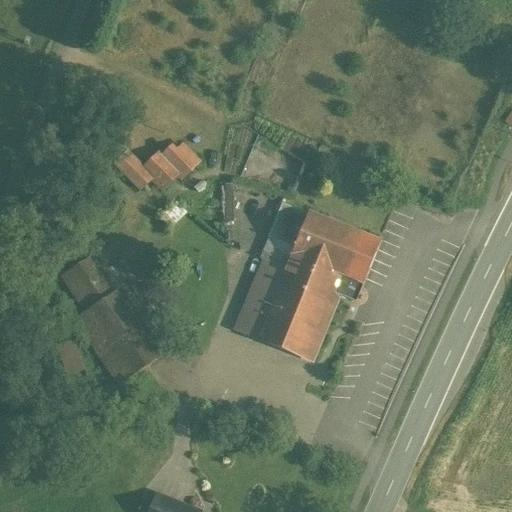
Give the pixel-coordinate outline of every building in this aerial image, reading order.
[(175,153),(166,163),(178,175),(182,179),(198,164),(181,147),(175,153)] [(178,175),(166,163),(175,153),(171,149),(162,157),(159,153),(143,168),(127,152),(113,165),(140,192),(153,179),(163,189),(178,175)] [(315,173),(308,189),(314,192),(321,175),(315,173)] [(226,181),(225,219),(239,219),(239,182),(226,181)] [(176,204),(161,218),(170,228),(185,214),(176,204)] [(379,243),(282,204),(268,238),(295,249),(291,258),(285,256),(280,268),(263,262),(240,317),(241,317),(263,326),(257,340),(311,362),(338,295),(355,302),(379,243)] [(111,295),(87,260),(62,276),(85,312),(75,319),(119,386),(146,368),(160,359),(116,292),(111,295)] [(257,340),(263,326),(241,317),(235,331),(257,340)] [(73,341),(55,348),(67,378),(85,370),(73,341)] [(150,511),(182,511),(183,511),(185,506),(158,495),(150,511)]
